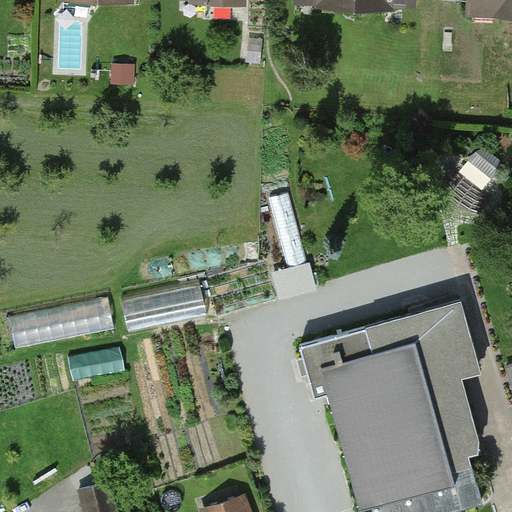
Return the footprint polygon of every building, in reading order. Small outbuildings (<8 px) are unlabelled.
[(243,8),(242,0),(186,0),(186,6),(243,8)] [(511,0),(463,0),(463,10),(511,11),(511,0)] [(292,190),(276,195),(296,271),(313,267),(292,190)] [(126,288),(129,322),(209,316),(207,281),(126,288)] [(112,292),(13,313),(20,345),(119,324),(112,292)] [(366,326),(300,345),(315,396),(330,392),(362,507),(373,504),(375,511),(438,511),(481,500),(468,452),(477,449),(478,437),(470,409),(458,368),(468,365),(476,363),(477,368),(479,367),(460,300),(366,326)] [(77,378),(128,366),(123,342),(72,354),(77,378)] [(109,483),(83,490),(87,505),(113,498),(109,483)] [(116,511),(113,498),(87,505),(88,511),(116,511)] [(250,511),(246,498),(211,509),(211,511),(250,511)]
